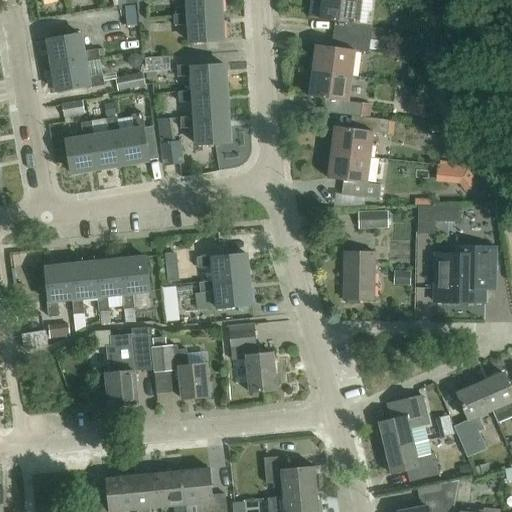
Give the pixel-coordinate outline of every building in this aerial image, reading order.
[(221,14),(219,0),(186,0),(188,13),(188,16),(221,14)] [(361,0),(312,0),(310,17),(335,21),(333,33),(371,39),(373,25),(359,23),(361,0)] [(125,6),(127,26),(138,25),(135,5),(125,6)] [(223,40),(221,14),(188,16),(188,13),(173,15),(173,25),(189,24),(190,42),(223,40)] [(371,39),(333,33),(332,46),(317,45),(314,70),(352,75),(355,50),(369,52),(371,39)] [(48,40),(52,65),(85,59),(85,62),(100,59),(98,48),(83,51),(80,34),(48,40)] [(146,72),(170,70),(169,56),(145,58),(146,72)] [(85,59),(52,65),(57,91),(89,84),(90,86),(105,84),(103,74),(88,77),(85,62),(85,59)] [(177,76),(192,75),(193,91),(193,93),(226,91),(224,65),(191,67),(191,65),(176,65),(177,76)] [(352,75),(314,70),(310,96),(325,98),(323,112),(352,115),(361,116),(363,103),(349,101),(352,75)] [(118,91),(146,86),(143,72),(115,78),(118,91)] [(195,116),(195,119),(228,116),(226,91),(193,93),(193,91),(178,92),(179,102),(194,101),(195,116)] [(64,118),(85,114),(82,99),(62,103),(64,118)] [(104,105),(106,117),(116,115),(114,103),(104,105)] [(117,132),(123,165),(148,161),(143,128),(145,128),(143,113),(133,115),(135,129),(120,131),(117,132)] [(390,120),(361,116),(352,115),(350,128),(336,126),(333,152),(370,156),(373,131),(388,133),(390,120)] [(197,145),(231,143),(228,116),(195,119),(195,116),(180,117),(181,127),(196,126),(197,145)] [(92,136),(97,169),(123,165),(117,132),(120,131),(118,117),(108,119),(110,133),(95,135),(92,136)] [(72,173),(97,169),(92,136),(95,135),(93,121),(82,123),(85,137),(66,140),(72,173)] [(181,141),(160,144),(164,167),(185,164),(181,141)] [(370,156),(333,152),(329,178),(344,180),(343,194),(380,198),(382,184),(367,182),(370,156)] [(466,193),(480,182),(469,167),(460,184),(466,193)] [(419,207),(418,233),(435,233),(435,207),(419,207)] [(358,212),(359,229),(388,229),(387,211),(358,212)] [(439,227),(466,228),(466,214),(439,213),(439,227)] [(112,249),(129,243),(125,228),(107,234),(112,249)] [(486,274),(496,274),(496,247),(453,246),(453,254),(435,254),(434,302),(485,303),(486,274)] [(360,299),(375,299),(375,252),(345,251),(345,299),(349,299),(348,303),(360,303),(360,299)] [(166,268),(178,267),(176,253),(165,254),(166,268)] [(182,254),(183,279),(197,278),(196,253),(182,254)] [(215,265),(216,280),(216,283),(250,279),(247,254),(213,257),(213,255),(198,257),(199,267),(215,265)] [(147,256),(121,259),(125,293),(123,293),(124,308),(135,307),(134,292),(150,290),(147,256)] [(110,322),(109,310),(110,310),(109,295),(123,293),(125,293),(121,259),(97,261),(100,295),(98,295),(99,311),(100,311),(101,323),(110,322)] [(73,298),(74,314),(76,331),(86,326),(84,313),(86,312),(84,297),(98,295),(100,295),(97,261),(72,264),(76,298),(73,298)] [(58,300),(73,298),(76,298),(72,264),(46,267),(50,301),(47,301),(49,316),(60,315),(58,300)] [(252,305),(250,279),(216,283),(216,280),(200,282),(201,292),(217,290),(218,308),(252,305)] [(66,319),(53,326),(60,339),(73,332),(66,319)] [(274,352),(256,354),(255,344),(256,344),(254,324),(229,326),(232,360),(247,358),(250,393),(277,390),(274,352)] [(45,330),(22,334),(25,349),(48,345),(45,330)] [(139,403),(136,371),(145,369),(146,372),(155,371),(152,347),(153,347),(151,335),(131,337),(133,359),(124,360),(125,372),(106,374),(109,406),(139,403)] [(152,347),(155,371),(180,368),(183,399),(210,396),(207,364),(188,365),(187,353),(178,354),(177,345),(153,347),(152,347)] [(498,422),(511,416),(511,417),(511,416),(511,389),(505,373),(481,383),(493,410),(492,410),(498,422)] [(479,416),(492,410),(493,410),(481,383),(458,393),(469,420),(454,426),(468,457),(486,448),(479,431),(484,428),(479,416)] [(391,420),(378,423),(379,428),(376,431),(379,442),(383,443),(384,450),(413,444),(410,429),(428,425),(421,395),(387,403),(391,420)] [(436,419),(440,437),(454,434),(450,415),(436,419)] [(413,444),(384,450),(385,455),(383,458),(385,469),(389,470),(390,474),(412,469),(415,480),(439,474),(434,453),(416,457),(413,444)] [(264,458),(265,473),(266,484),(281,482),(283,498),(318,494),(315,467),(289,470),(287,455),(264,458)] [(227,511),(226,493),(212,494),(209,468),(183,471),(187,505),(200,503),(201,511),(227,511)] [(157,474),(161,508),(174,507),(174,511),(186,511),(186,505),(187,505),(183,471),(157,474)] [(132,477),(136,511),(148,511),(148,510),(161,508),(157,474),(132,477)] [(96,511),(128,511),(136,511),(132,477),(106,480),(109,505),(96,506),(96,511)] [(454,501),(455,501),(470,503),(472,477),(458,480),(454,501)] [(452,511),(455,501),(454,501),(458,480),(440,484),(440,488),(421,492),(424,507),(410,510),(409,504),(391,508),(392,511),(452,511)] [(319,511),(318,494),(283,498),(284,511),(319,511)]
